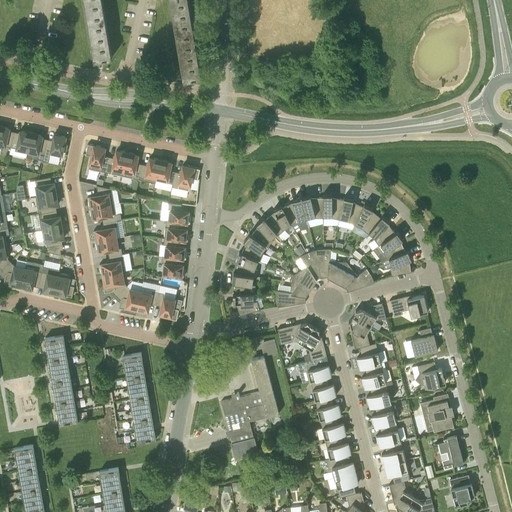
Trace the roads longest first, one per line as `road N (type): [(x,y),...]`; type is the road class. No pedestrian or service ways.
road 1 (residential): [(435,275),(408,215),(360,182),(305,178),(239,214),(207,214)]
road 2 (residential): [(494,511),(435,275)]
road 3 (secondary): [(219,110),(0,76)]
road 4 (residential): [(379,511),(326,302)]
road 5 (secondary): [(219,110),(327,130),(430,123)]
road 6 (residential): [(97,326),(70,174),(80,128)]
road 7 (residential): [(162,511),(192,347)]
road 8 (residential): [(214,156),(80,128)]
road 9 (residential): [(194,334),(326,302)]
road 10 (residential): [(194,334),(207,214)]
